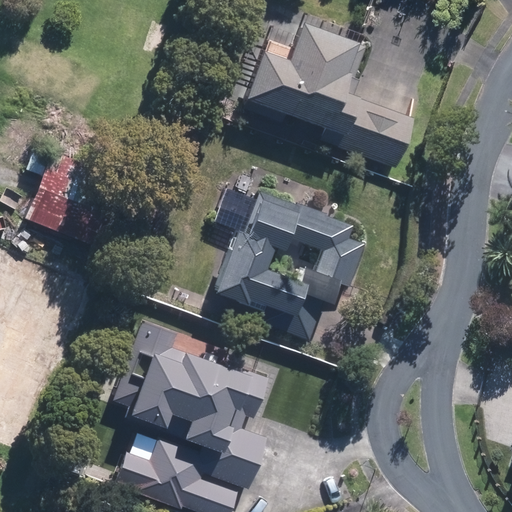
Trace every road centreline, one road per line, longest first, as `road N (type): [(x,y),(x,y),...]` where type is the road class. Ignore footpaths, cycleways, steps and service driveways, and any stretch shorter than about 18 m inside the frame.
road 1 (residential): [(501,105),(477,163),(461,270),(437,339)]
road 2 (residential): [(457,511),(406,474),(383,437),(394,392),(437,339)]
road 3 (residential): [(437,339),(436,418),(457,511)]
